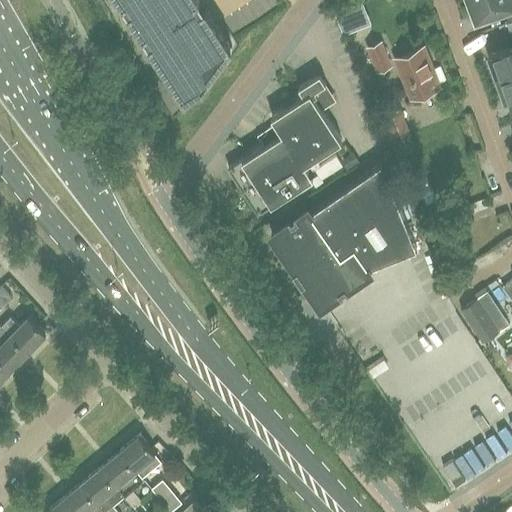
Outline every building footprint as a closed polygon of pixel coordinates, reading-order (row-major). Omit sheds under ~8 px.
[(202,0),(120,0),(184,97),(203,85),(232,46),(202,0)] [(511,0),(469,0),(476,20),(505,10),(509,22),(511,21),(511,0)] [(349,5),(335,11),(344,35),(359,29),(349,5)] [(511,32),(510,33),(511,38),(511,45),(489,54),(497,77),(511,71),(511,32)] [(474,36),(474,54),(487,54),(487,36),(474,36)] [(379,71),(390,66),(381,42),(369,46),(379,71)] [(412,98),(440,86),(424,46),(396,58),(412,98)] [(511,71),(497,77),(505,100),(511,97),(511,71)] [(269,131),(266,133),(264,141),(266,144),(264,145),(263,145),(228,167),(258,213),(314,177),(305,164),(342,140),(314,96),(318,93),(315,90),(326,83),(320,73),(299,87),(304,95),(272,116),(276,124),(267,129),(269,131)] [(393,143),(415,135),(405,108),(383,116),(393,143)] [(308,208),(291,219),(271,233),(296,269),(294,271),(302,283),(305,281),(321,306),(372,271),(369,268),(418,248),(383,162),(311,211),(308,208)] [(511,280),(503,287),(511,298),(511,280)] [(0,307),(12,297),(0,284),(0,307)] [(477,297),(461,308),(483,341),(500,330),(477,297)] [(11,315),(2,324),(10,333),(28,351),(46,332),(28,315),(19,323),(11,315)] [(0,358),(10,369),(28,351),(10,333),(2,324),(0,322),(0,358)] [(383,356),(366,367),(368,370),(385,359),(383,356)] [(0,378),(10,369),(0,358),(0,378)] [(138,434),(119,450),(144,479),(143,478),(162,462),(138,434)] [(132,489),(144,479),(119,450),(100,465),(124,495),(133,506),(138,511),(144,511),(147,510),(140,501),(141,500),(132,489)] [(100,465),(81,481),(105,511),(118,511),(113,505),(124,495),(100,465)] [(91,511),(88,508),(97,501),(105,511),(81,481),(61,498),(72,511),(91,511)] [(172,491),(162,500),(171,511),(181,502),(172,491)] [(197,497),(181,511),(199,511),(205,507),(197,497)] [(72,511),(61,498),(43,511),(72,511)]
